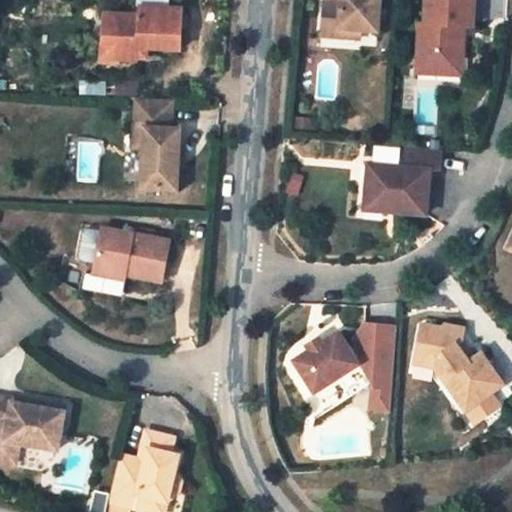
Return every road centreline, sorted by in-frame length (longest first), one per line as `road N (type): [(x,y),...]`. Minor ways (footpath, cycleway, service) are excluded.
road 1 (residential): [(511,92),(479,195),(433,255),(381,277),(240,269)]
road 2 (residential): [(258,0),(240,269)]
road 3 (residential): [(0,277),(92,356),(148,369),(232,370)]
road 4 (residential): [(232,370),(243,451),(276,511)]
